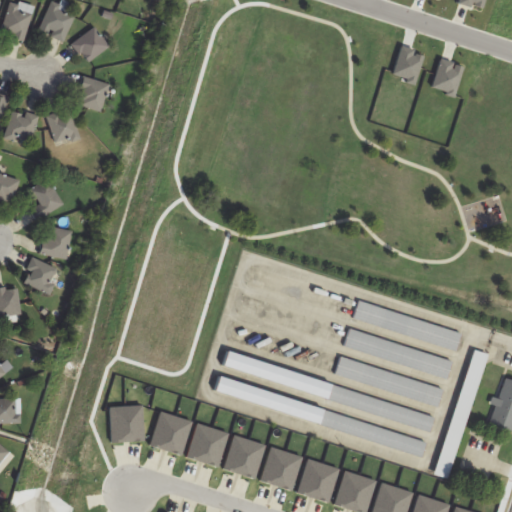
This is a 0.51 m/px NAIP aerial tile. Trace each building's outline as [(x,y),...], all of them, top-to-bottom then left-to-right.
[(35,9),(13,1),(1,34),(23,42),(35,9)] [(39,32),(64,42),(76,14),(51,3),(39,32)] [(89,64),(109,44),(91,27),(72,47),(89,64)] [(100,111),(108,84),(84,77),(76,104),(100,111)] [(8,99),(0,96),(0,118),(2,119),(8,99)] [(32,143),(37,115),(11,110),(6,139),(32,143)] [(71,110),(47,116),(55,145),(79,139),(71,110)] [(0,201),(12,205),(20,181),(0,175),(0,201)] [(40,204),(29,211),(36,222),(63,204),(47,179),(31,189),(40,204)] [(40,254),(66,260),(72,232),(47,226),(40,254)] [(22,281),(47,295),(59,272),(35,258),(22,281)] [(0,316),(20,316),(20,288),(0,288),(0,316)] [(462,332),(358,302),(352,321),(456,351),(462,332)] [(447,379),(453,360),(349,330),(343,349),(447,379)] [(449,480),(487,354),(472,349),(434,476),(449,480)] [(0,378),(12,368),(6,360),(0,365),(0,378)] [(335,379),(439,406),(444,387),(340,360),(335,379)] [(489,426),(511,432),(511,380),(504,378),(489,426)] [(435,416),(332,387),(327,403),(430,432),(435,416)] [(0,422),(20,423),(20,399),(0,399),(0,422)] [(423,456),(427,441),(323,412),(319,427),(423,456)] [(0,462),(9,452),(0,445),(0,462)] [(29,496),(45,501),(57,467),(41,462),(29,496)]
